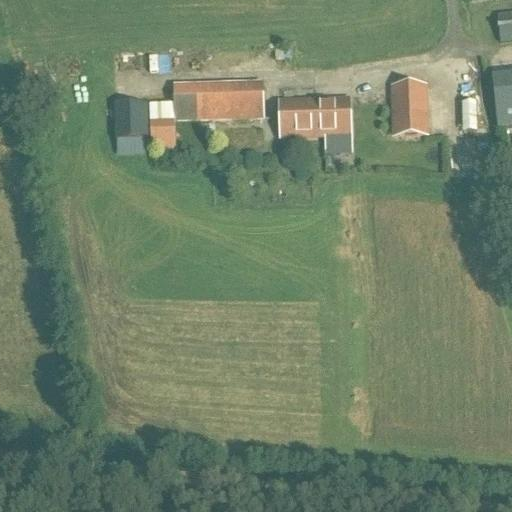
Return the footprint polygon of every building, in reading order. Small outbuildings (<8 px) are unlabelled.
[(511,14),(497,16),(500,46),(511,44),(511,14)] [(174,108),(150,109),(151,140),(152,152),(156,152),(176,151),(175,125),(197,125),(237,124),(237,122),(264,122),(263,110),(263,85),(240,85),(214,86),(194,87),(173,88),(174,108)] [(426,138),(425,90),(393,91),(394,139),(426,138)] [(280,106),(281,141),(350,139),(349,104),(280,106)] [(144,109),(116,110),(117,142),(145,140),(145,139),(144,109)]
